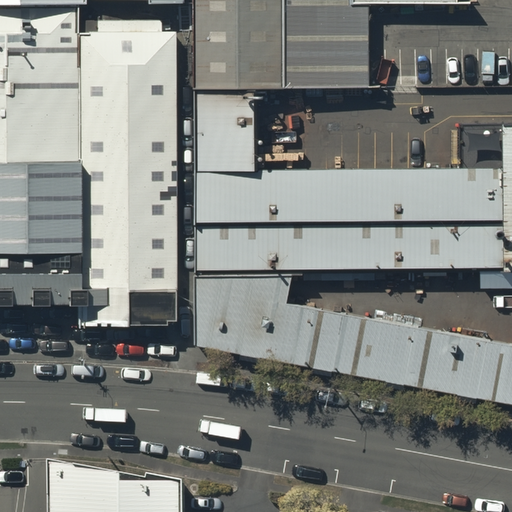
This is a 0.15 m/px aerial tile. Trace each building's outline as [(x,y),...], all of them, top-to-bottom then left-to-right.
[(0,0),(0,10),(82,11),(82,0),(0,0)] [(85,0),(86,8),(184,8),(184,0),(85,0)] [(285,0),(197,0),(198,101),(286,101),(285,0)] [(457,15),(457,0),(290,0),(291,98),(371,97),(370,15),(457,15)] [(80,16),(0,16),(0,173),(80,173),(80,16)] [(178,42),(82,43),(84,332),(179,331),(178,42)] [(264,102),(200,102),(201,181),(264,181),(264,102)] [(511,355),(292,316),(300,281),(511,280),(511,135),(461,136),(461,182),(200,183),(203,355),(511,408),(511,355)] [(0,316),(81,316),(80,175),(0,175),(0,316)] [(148,487),(48,468),(48,511),(183,511),(183,489),(148,482),(148,487)]
